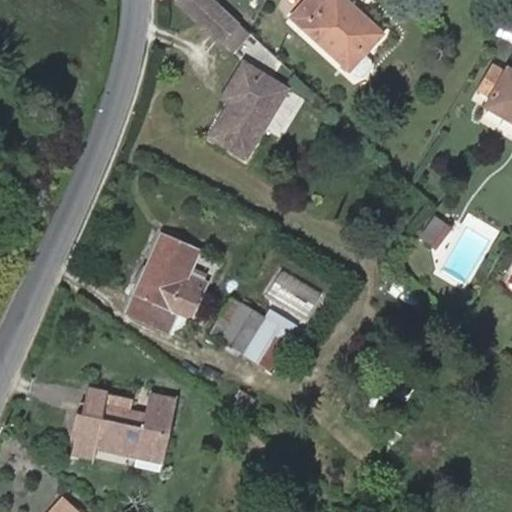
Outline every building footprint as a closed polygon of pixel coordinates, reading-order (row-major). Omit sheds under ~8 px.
[(178,0),(219,37),(237,18),(217,0),(178,0)] [(349,10),(353,6),(347,0),(309,0),(293,18),(349,70),(379,38),(349,10)] [(379,38),(383,34),(353,6),(349,10),(379,38)] [(491,62),(476,88),(489,96),(504,70),(491,62)] [(237,94),(232,102),(229,102),(210,134),(246,156),(287,88),(242,63),(227,88),(237,94)] [(504,70),(489,96),(482,109),(511,126),(511,70),(506,67),(504,70)] [(229,102),(232,102),(237,94),(227,88),(221,98),(229,102)] [(433,244),(448,225),(437,217),(422,235),(433,244)] [(204,293),(189,286),(193,276),(185,273),(195,250),(162,235),(149,266),(140,286),(128,313),(161,328),(170,307),(193,317),(204,293)] [(138,261),(129,281),(140,286),(149,266),(138,261)] [(193,276),(189,286),(204,293),(208,283),(193,276)] [(323,306),(324,284),(272,281),(271,303),(323,306)] [(267,368),(288,335),(292,337),(298,326),(287,320),(276,312),(270,308),(264,318),(235,299),(213,333),(267,368)] [(276,312),(287,320),(292,313),(280,306),(276,312)] [(96,459),(99,446),(164,460),(177,399),(150,393),(146,414),(130,411),(133,398),(88,389),(83,414),(77,412),(72,438),(77,439),(74,454),(96,459)] [(240,420),(256,401),(241,389),(226,409),(240,420)] [(75,511),(63,500),(52,511),(75,511)]
